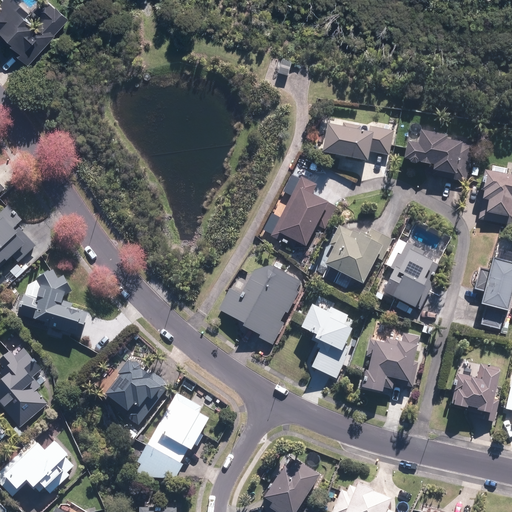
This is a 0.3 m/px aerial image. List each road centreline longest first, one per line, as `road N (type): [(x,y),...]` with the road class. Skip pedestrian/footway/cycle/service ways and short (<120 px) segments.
road 1 (residential): [(271,398),(170,324),(104,255),(0,95)]
road 2 (residential): [(511,472),(398,446),(271,398)]
road 3 (residential): [(271,398),(217,511)]
